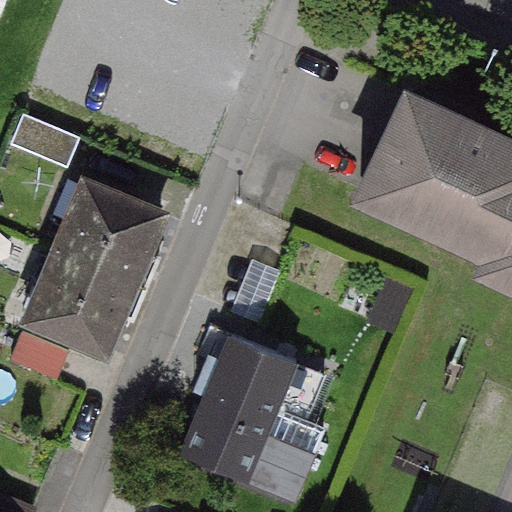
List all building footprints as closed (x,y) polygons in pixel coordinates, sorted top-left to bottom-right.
[(511,254),(511,142),(392,84),(341,189),(505,268),(511,254)] [(146,282),(179,204),(101,171),(68,249),(146,282)] [(113,360),(146,282),(68,249),(35,327),(113,360)] [(511,254),(501,276),(511,281),(511,254)] [(316,357),(238,325),(190,444),(267,475),(316,357)]
